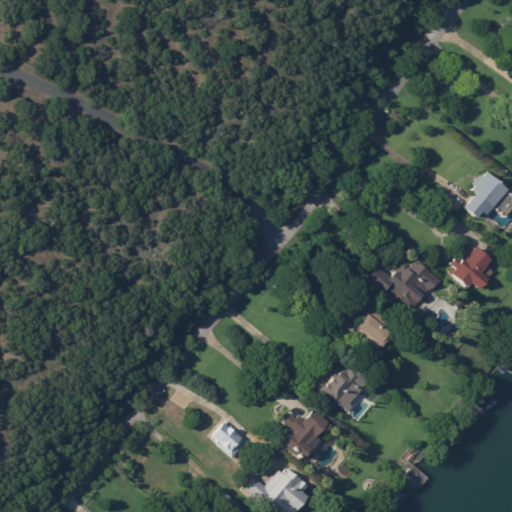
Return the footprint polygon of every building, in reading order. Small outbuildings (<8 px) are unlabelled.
[(502,189),(481,213),(478,209),(472,216),(460,206),(472,192),(467,188),(482,171),(502,189)] [(476,249),(477,248),(491,261),(487,266),(488,267),(481,275),(488,281),(480,291),(472,285),(468,290),(452,276),(456,270),(451,266),(456,260),(459,263),(472,247),(476,249)] [(507,263),(503,268),(498,263),(502,258),(507,263)] [(420,265),(440,283),(429,292),(428,291),(411,310),(403,302),(402,303),(398,299),(388,290),(383,295),(363,277),(374,265),(390,280),(397,274),(400,277),(406,270),(408,271),(414,264),(417,267),(420,265)] [(465,305),(459,311),(453,304),(459,298),(465,305)] [(392,336),(381,349),(380,348),(377,353),(361,340),(362,339),(356,334),(359,330),(358,329),(365,319),(362,317),(372,306),(395,326),(389,334),(392,336)] [(341,320),(354,326),(348,338),(334,331),(340,319),(341,320)] [(352,393),(344,403),(348,406),(343,411),(324,394),(321,398),(303,382),(312,372),(324,383),(329,378),(327,376),(330,373),(329,372),(336,363),(342,369),(346,365),(364,380),(352,393)] [(330,429),(323,436),(320,434),(306,449),(310,452),(303,461),(297,457),(296,459),(276,444),(289,430),(282,425),(289,417),(295,421),(298,418),(304,422),(312,412),(330,428),(330,429)] [(282,511),(271,511),(243,488),(253,477),(263,485),(277,469),(280,472),(285,467),(306,485),(300,491),(306,496),(293,511),(289,508),(288,509),(286,507),(282,511)] [(240,509),(241,509),(238,511),(220,511),(213,505),(223,493),(240,509)]
